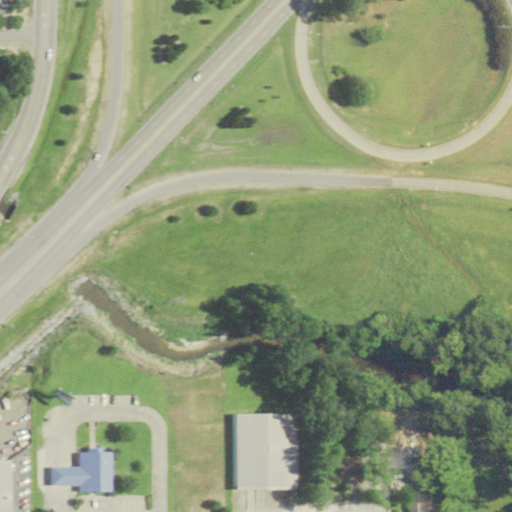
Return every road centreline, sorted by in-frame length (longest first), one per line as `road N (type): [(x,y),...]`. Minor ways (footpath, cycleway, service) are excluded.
road 1 (primary): [(46,256),(119,208),(192,180),(391,182)]
road 2 (primary): [(46,256),(294,0)]
road 3 (primary): [(511,88),(491,121),(451,148),(382,151),(342,131),(315,100),(300,60),(302,17)]
road 4 (primary): [(272,0),(80,198)]
road 5 (primary): [(117,0),(112,114),(80,198)]
road 6 (residential): [(43,0),(36,91),(0,172)]
road 7 (primary): [(391,182),(511,194)]
